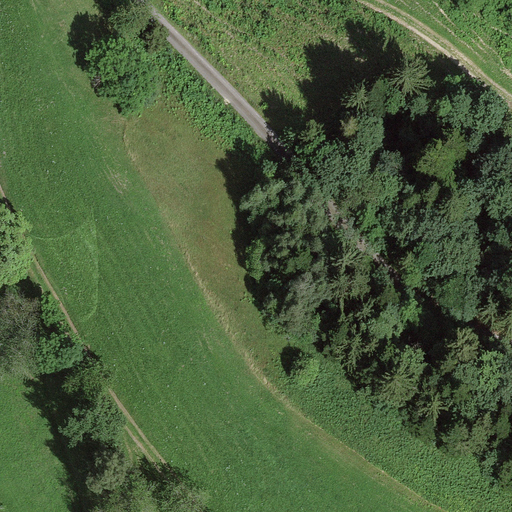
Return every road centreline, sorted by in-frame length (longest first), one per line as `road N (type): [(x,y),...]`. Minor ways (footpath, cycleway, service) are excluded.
road 1 (track): [(139,0),(398,278),(433,308),(511,344)]
road 2 (track): [(0,201),(88,363),(194,511)]
road 3 (track): [(82,511),(43,381),(37,279)]
